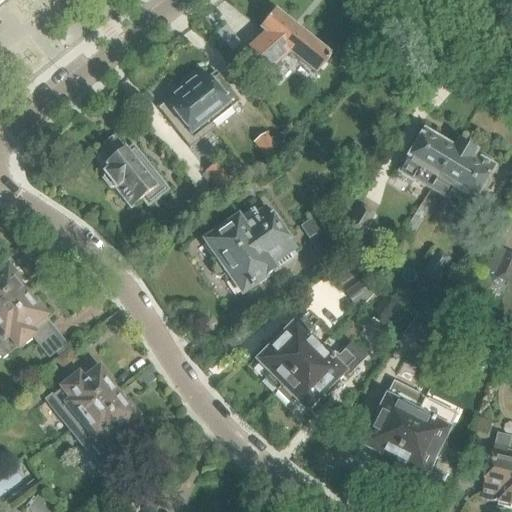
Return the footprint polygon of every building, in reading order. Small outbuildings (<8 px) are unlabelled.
[(261,40),(250,50),(269,72),(290,54),(317,75),(331,58),(274,13),(260,30),(266,35),(261,40)] [(240,46),(233,37),(224,44),(231,53),(240,46)] [(217,77),(210,83),(202,73),(195,79),(193,77),(181,86),(212,126),(240,105),(217,77)] [(212,126),(181,86),(169,96),(171,98),(157,109),(190,151),(216,131),(212,126)] [(430,192),(454,152),(424,133),(411,154),(405,153),(401,160),(404,166),(399,173),(430,192)] [(269,165),(282,155),(266,134),(253,144),(269,165)] [(170,193),(134,148),(126,154),(114,139),(102,149),(111,161),(102,168),(102,169),(101,170),(103,174),(103,181),(110,190),(116,190),(131,209),(133,208),(134,208),(143,201),(149,209),(170,193)] [(495,168),(475,156),(476,154),(474,153),(459,144),(454,152),(430,192),(468,214),(495,168)] [(220,195),(233,185),(217,165),(204,174),(220,195)] [(192,190),(191,191),(181,199),(191,211),(202,202),(192,190)] [(361,239),(375,215),(360,207),(346,229),(361,239)] [(274,273),(273,273),(296,257),(292,251),(294,250),(267,211),(256,219),(251,213),(238,222),(237,221),(205,243),(216,259),(211,262),(214,266),(213,269),(212,271),(213,276),(214,278),(219,279),(223,279),(226,282),(231,279),(242,295),(274,273)] [(346,254),(320,216),(302,228),(328,267),(346,254)] [(423,275),(438,284),(452,260),(436,252),(423,275)] [(511,286),(511,255),(507,253),(495,279),(511,286)] [(0,315),(23,297),(16,288),(19,285),(7,270),(0,275),(0,315)] [(370,289),(370,288),(361,275),(340,288),(349,303),(370,289)] [(67,347),(46,319),(34,303),(30,306),(23,297),(0,315),(0,337),(2,341),(0,342),(0,358),(2,361),(18,349),(18,350),(32,339),(48,360),(67,347)] [(397,308),(384,298),(370,317),(383,327),(392,316),(397,308)] [(276,393),(322,346),(314,339),(314,333),(312,330),(317,325),(308,315),(296,327),(295,326),(288,333),(285,330),(284,331),(282,329),(270,341),(272,343),(271,345),(273,348),(258,363),(269,374),(263,380),(276,393)] [(439,346),(445,339),(430,328),(418,346),(432,356),(439,346)] [(350,377),(368,359),(353,344),(339,358),(335,355),(331,355),(322,346),(276,393),(289,405),(295,400),(307,411),(322,395),(325,398),(339,384),(336,381),(343,374),(342,374),(344,371),(350,377)] [(485,354),(468,348),(460,370),(476,376),(485,354)] [(81,425),(115,398),(108,388),(111,386),(99,371),(83,383),(79,378),(53,398),(64,411),(68,408),(81,425)] [(389,470),(419,412),(409,407),(407,401),(403,399),(407,392),(395,386),(387,401),(386,401),(382,409),(378,407),(369,425),(373,427),(363,447),(377,454),(373,461),(389,470)] [(100,459),(110,450),(126,438),(121,432),(137,419),(124,403),(121,405),(115,398),(81,425),(95,442),(90,446),(100,459)] [(434,458),(437,460),(446,442),(443,440),(447,432),(446,431),(454,416),(441,410),(438,418),(434,416),(429,417),(419,412),(389,470),(405,478),(409,470),(424,478),(434,458)] [(145,463),(153,456),(155,458),(179,438),(171,428),(147,448),(148,450),(140,456),(145,463)] [(511,506),(511,455),(509,455),(511,443),(511,437),(500,434),(484,499),(511,506)] [(30,491),(36,487),(33,483),(27,487),(30,491)] [(3,511),(4,511),(10,507),(7,503),(1,508),(3,511)]
